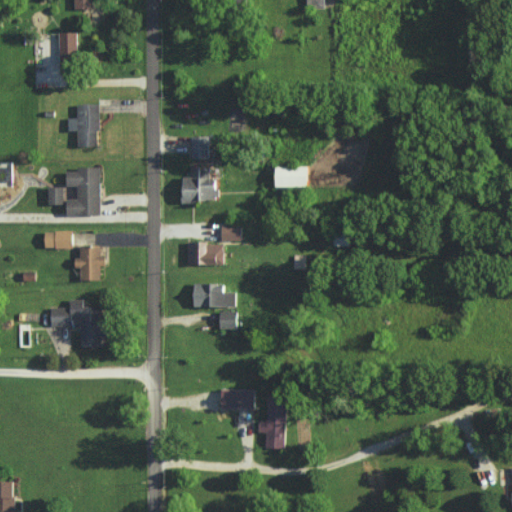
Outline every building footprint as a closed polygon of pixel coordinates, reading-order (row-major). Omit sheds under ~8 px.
[(75,0),(75,7),(97,8),(97,0),(75,0)] [(78,57),(77,31),(60,31),(61,57),(78,57)] [(70,131),(79,130),(79,146),(101,145),(100,103),(78,103),(78,117),(69,117),(70,131)] [(193,158),(211,158),(210,136),(193,136),(193,158)] [(278,187),(311,186),(310,165),(278,166),(278,187)] [(101,166),(78,167),(78,171),(68,171),(68,185),(78,185),(78,198),(68,198),(68,215),(102,214),(101,166)] [(185,176),(185,200),(219,201),(219,178),(211,178),(212,166),(192,166),(192,176),(185,176)] [(64,204),(64,187),(50,186),(49,203),(64,204)] [(243,239),(243,226),(223,225),(223,239),(243,239)] [(47,247),(74,248),(74,230),(47,229),(47,247)] [(226,242),(189,241),(189,263),(225,264),(226,242)] [(81,246),(82,257),(77,257),(77,267),(81,267),(82,280),(102,279),(102,265),(108,265),(107,255),(102,255),(101,245),(81,246)] [(237,307),(238,291),(226,291),(226,283),(196,282),(196,305),(237,307)] [(83,346),(103,346),(103,337),(110,337),(110,307),(85,307),(85,299),(71,299),(71,307),(53,307),(53,325),(74,325),(74,320),(83,320),(83,346)] [(240,328),(239,310),(221,311),(221,328),(240,328)] [(223,407),(256,408),(257,389),(224,388),(223,407)] [(286,448),(288,396),(269,396),(268,420),(261,420),(260,432),(267,432),(267,447),(286,448)] [(14,511),(14,480),(0,480),(0,511),(14,511)]
